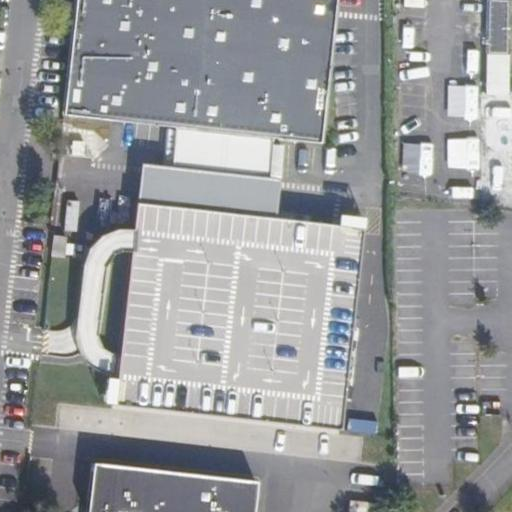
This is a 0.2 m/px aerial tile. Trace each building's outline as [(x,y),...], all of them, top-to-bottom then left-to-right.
[(73,0),(62,116),(176,127),(273,137),(319,142),(333,12),(333,0),(73,0)] [(507,0),(487,0),(485,55),(507,56),(507,0)] [(273,137),(176,127),(172,166),(269,176),(273,137)] [(328,207),(318,206),(312,270),(322,271),(328,207)] [(252,511),(255,484),(93,467),(88,511),(252,511)]
